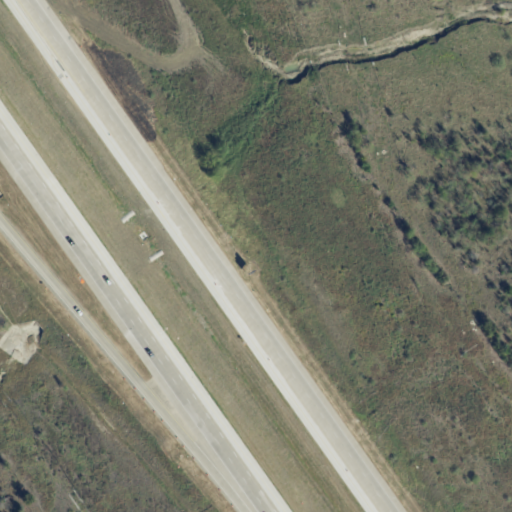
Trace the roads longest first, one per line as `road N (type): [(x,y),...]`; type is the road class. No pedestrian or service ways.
road 1 (motorway): [(394,511),(35,0)]
road 2 (motorway): [(0,129),(269,511)]
road 3 (motorway): [(0,219),(244,511)]
